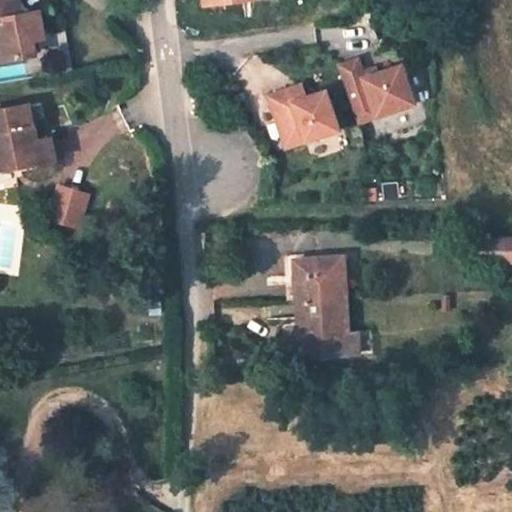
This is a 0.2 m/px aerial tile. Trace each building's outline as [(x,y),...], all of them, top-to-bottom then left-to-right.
[(0,0),(0,60),(33,55),(30,34),(45,32),(40,11),(22,15),(17,16),(13,0),(0,0)] [(22,15),(19,0),(13,0),(17,16),(22,15)] [(356,60),(337,67),(354,119),(411,99),(399,65),(363,78),(356,60)] [(300,86),(288,90),(292,103),(305,99),(300,86)] [(292,103),(288,90),(268,97),(284,143),(335,126),(324,92),(305,99),(292,103)] [(27,103),(0,108),(0,170),(54,159),(49,137),(36,140),(33,125),(31,125),(27,103)] [(86,182),(55,184),(57,217),(88,215),(86,182)] [(511,239),(475,240),(475,262),(511,261),(511,239)] [(292,259),(295,301),(342,299),(340,257),(292,259)] [(342,299),(295,301),(297,341),(344,339),(342,299)]
